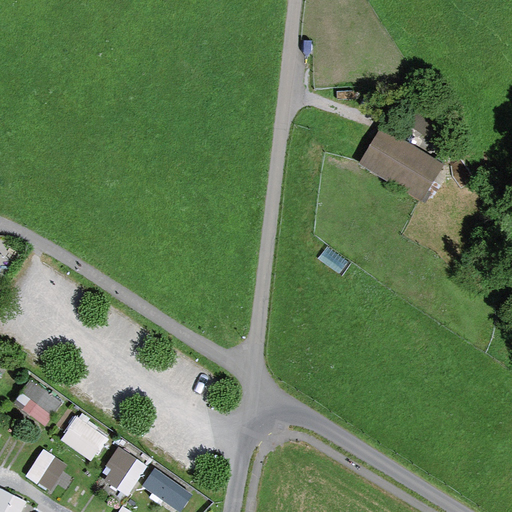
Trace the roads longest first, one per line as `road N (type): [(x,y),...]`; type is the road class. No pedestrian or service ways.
road 1 (residential): [(252,369),(295,0)]
road 2 (residential): [(252,369),(224,360),(0,223)]
road 3 (residential): [(460,511),(313,422),(247,408)]
